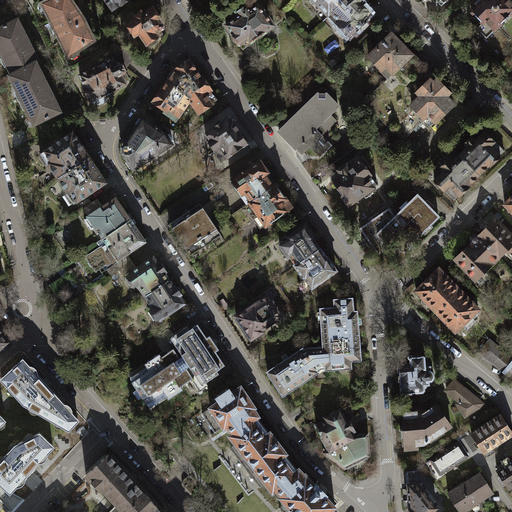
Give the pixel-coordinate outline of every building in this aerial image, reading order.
[(73,0),(44,0),(40,2),(68,57),(99,40),(73,0)] [(105,0),(113,12),(129,0),(105,0)] [(234,19),(226,25),(231,33),(231,37),(233,40),(236,43),(239,44),(242,48),(253,41),(257,41),(263,37),(262,34),(274,26),(264,12),(266,11),(257,0),(253,0),(232,16),(234,19)] [(308,0),(308,1),(317,9),(319,7),(328,16),(343,0),(308,0)] [(370,12),(357,0),(343,0),(328,16),(336,24),(335,26),(347,37),(355,29),(357,30),(364,23),(361,20),(370,12)] [(511,0),(483,0),(472,13),(480,21),(472,29),(475,32),(477,30),(484,38),(483,39),(486,43),(488,41),(495,48),(494,50),(497,53),(506,45),(507,46),(511,40),(511,39),(499,26),(511,12),(511,0)] [(141,12),(125,23),(127,26),(127,29),(129,33),(132,33),(134,37),(138,34),(146,45),(162,34),(160,31),(161,30),(162,23),(160,21),(162,19),(153,7),(143,15),(141,12)] [(0,26),(0,51),(12,75),(38,62),(41,60),(20,16),(0,26)] [(391,34),(368,56),(381,68),(379,70),(387,78),(408,58),(412,54),(391,34)] [(408,58),(387,78),(365,100),(404,140),(423,120),(422,119),(424,117),(412,105),(421,96),(417,93),(430,80),(408,58)] [(123,79),(127,77),(124,70),(121,65),(115,63),(113,59),(80,75),(85,87),(83,87),(90,101),(91,101),(94,106),(105,101),(103,97),(115,91),(114,89),(125,84),(123,79)] [(174,71),(168,81),(178,87),(189,98),(189,101),(199,113),(217,100),(189,60),(184,60),(179,63),(179,67),(174,71)] [(12,75),(11,76),(35,124),(46,119),(62,110),(38,62),(12,75)] [(421,96),(412,105),(424,117),(422,119),(423,120),(429,127),(453,104),(445,96),(449,93),(437,81),(434,84),(430,80),(417,93),(421,96)] [(176,118),(189,101),(189,98),(178,87),(168,81),(153,101),(176,118)] [(317,93),(279,131),(295,147),(297,146),(302,152),(310,144),(320,154),(330,144),(314,128),(338,105),(327,94),(317,93)] [(154,125),(143,117),(125,143),(124,155),(134,169),(172,144),(166,134),(154,127),(154,125)] [(228,117),(205,133),(209,140),(207,141),(221,161),(248,143),(236,127),(235,128),(228,117)] [(459,155),(478,175),(489,164),(491,166),(500,156),(499,155),(504,150),(495,141),(494,142),(484,131),(475,140),(472,137),(465,144),(467,147),(459,155)] [(72,132),(40,153),(57,178),(89,157),(72,132)] [(444,171),(434,180),(453,200),(458,195),(459,196),(469,186),(468,184),(478,175),(459,155),(450,163),(448,161),(440,168),(444,171)] [(89,157),(57,178),(73,203),(105,182),(89,157)] [(358,157),(330,176),(334,180),(332,181),(349,205),(377,185),(376,183),(377,180),(374,175),(370,175),(358,157)] [(253,199),(276,184),(267,171),(270,169),(262,158),(231,180),(242,195),(243,197),(248,203),(250,202),(253,199)] [(276,184),(253,199),(250,202),(258,214),(255,216),(261,226),(265,224),(266,225),(292,207),(276,184)] [(389,209),(361,228),(379,253),(408,233),(415,240),(439,216),(418,195),(395,217),(389,209)] [(87,215),(83,218),(91,229),(95,227),(103,238),(109,234),(130,219),(115,196),(100,206),(87,215)] [(212,200),(202,206),(210,219),(220,212),(212,200)] [(83,209),(87,215),(100,206),(96,201),(83,209)] [(200,203),(169,224),(188,253),(219,233),(210,219),(202,206),(200,203)] [(145,241),(130,219),(109,234),(103,238),(97,242),(100,246),(86,256),(97,271),(107,264),(108,267),(114,262),(124,256),(126,254),(145,241)] [(511,236),(495,219),(478,235),(499,257),(507,250),(511,255),(511,236)] [(295,265),(319,248),(313,239),(314,238),(305,225),(287,237),(288,239),(280,245),(287,256),(288,255),(295,265)] [(499,257),(478,235),(477,234),(469,241),(471,243),(455,259),(475,280),(486,269),(499,257)] [(326,258),(319,248),(295,265),(305,280),(306,279),(312,287),(336,270),(328,257),(326,258)] [(144,295),(171,277),(165,270),(167,269),(162,262),(161,263),(155,254),(137,266),(131,270),(133,273),(128,276),(133,285),(137,283),(144,295)] [(436,312),(459,289),(439,268),(416,290),(422,297),(421,302),(426,307),(431,306),(436,312)] [(497,281),(486,269),(475,280),(473,283),(483,294),(486,290),(488,292),(495,285),(494,284),(497,281)] [(171,277),(144,295),(152,306),(148,309),(155,320),(159,317),(162,320),(188,303),(181,293),(183,292),(176,282),(175,284),(171,277)] [(479,309),(459,289),(436,312),(455,331),(462,325),(467,330),(477,319),(475,317),(479,313),(479,309)] [(270,292),(235,315),(251,339),(286,317),(270,292)] [(323,346),(325,365),(325,369),(337,368),(354,368),(353,360),(361,359),(357,311),(353,311),(352,298),(335,300),(335,307),(322,308),(323,322),(321,322),(323,346)] [(208,337),(199,324),(195,326),(190,329),(188,326),(175,335),(181,344),(177,346),(183,355),(179,358),(173,348),(161,355),(159,352),(146,361),(148,365),(130,376),(137,388),(133,390),(138,398),(143,395),(150,406),(166,395),(168,397),(182,388),(180,385),(192,377),(186,368),(188,366),(195,377),(199,375),(205,384),(221,374),(219,370),(227,364),(218,351),(221,349),(211,335),(208,337)] [(486,358),(496,346),(489,340),(479,352),(486,358)] [(325,369),(325,365),(323,346),(306,347),(303,349),(302,348),(268,371),(282,396),(318,371),(325,369)] [(493,363),(503,351),(496,346),(486,358),(493,363)] [(503,351),(493,363),(508,376),(511,371),(511,353),(509,357),(503,351)] [(404,361),(401,361),(402,392),(406,392),(414,391),(424,391),(428,385),(428,383),(430,383),(430,379),(432,379),(434,378),(435,376),(435,374),(435,373),(433,371),(432,370),(432,365),(426,365),(426,355),(404,356),(404,361)] [(0,383),(22,408),(69,435),(82,423),(23,360),(0,381),(0,383)] [(485,400),(456,377),(446,390),(458,401),(457,403),(465,416),(481,408),(485,400)] [(194,392),(201,388),(197,380),(189,384),(194,392)] [(273,491),(276,489),(294,472),(298,468),(286,453),(287,453),(278,442),(270,431),(265,435),(253,420),(259,415),(254,408),(255,407),(241,386),(232,392),(229,387),(216,396),(219,400),(210,406),(211,407),(202,413),(215,432),(224,427),(224,428),(227,425),(232,432),(229,434),(237,444),(231,448),(260,486),(265,482),(273,491)] [(421,409),(401,410),(405,447),(418,447),(418,445),(427,444),(455,425),(438,402),(422,412),(421,409)] [(325,419),(315,424),(322,438),(328,448),(326,451),(346,469),(371,455),(369,433),(358,434),(355,436),(352,431),(354,430),(348,417),(346,418),(340,408),(324,416),(325,419)] [(511,427),(502,412),(471,432),(485,454),(511,436),(511,427)] [(457,438),(459,441),(467,454),(478,448),(468,431),(457,438)] [(16,446),(0,463),(0,484),(11,495),(54,447),(40,434),(16,446)] [(431,460),(426,462),(436,478),(441,475),(440,473),(443,472),(468,455),(467,454),(459,441),(434,458),(431,460)] [(504,465),(497,470),(509,488),(511,485),(511,448),(505,453),(508,457),(502,461),(504,465)] [(87,476),(117,508),(120,511),(166,511),(112,453),(87,476)] [(299,468),(298,468),(294,472),(276,489),(282,495),(280,496),(286,502),(279,508),(283,511),(328,511),(335,506),(326,495),(327,494),(316,483),(315,484),(306,473),(305,474),(299,468)] [(481,472),(448,492),(460,511),(462,511),(472,506),(484,499),(494,493),(481,472)] [(419,480),(408,483),(410,511),(433,511),(439,506),(419,480)]
